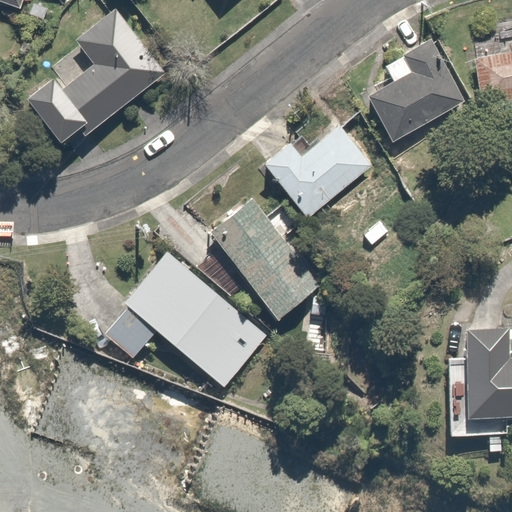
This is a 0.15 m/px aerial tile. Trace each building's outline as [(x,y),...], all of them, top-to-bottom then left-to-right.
[(51,0),(0,0),(0,16),(12,20),(18,2),(49,11),(51,0)] [(210,0),(217,9),(231,0),(210,0)] [(156,79),(109,20),(70,52),(87,73),(62,94),(49,78),(15,106),(57,158),(156,79)] [(460,59),(461,108),(511,107),(511,27),(496,28),(497,59),(460,59)] [(349,112),(376,157),(442,116),(402,50),(380,63),(394,84),(349,112)] [(285,148),(257,168),(296,224),(362,178),(333,137),(295,163),(285,148)] [(247,213),(201,243),(263,336),(309,306),(247,213)] [(159,258),(117,309),(205,403),(247,348),(159,258)] [(136,346),(113,325),(92,348),(115,369),(136,346)] [(511,330),(470,329),(466,423),(511,425),(511,330)]
